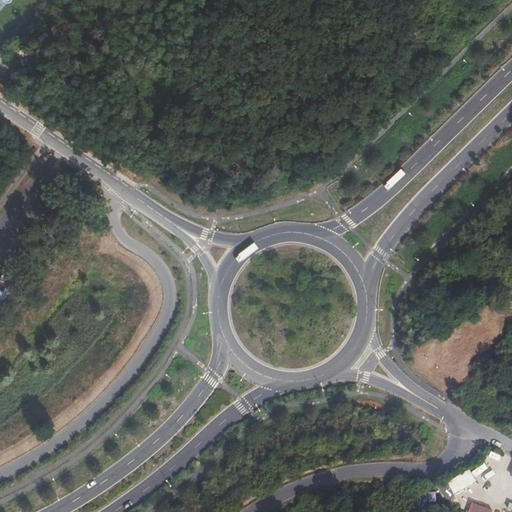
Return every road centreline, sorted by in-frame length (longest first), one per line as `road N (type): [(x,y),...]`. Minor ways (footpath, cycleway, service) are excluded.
road 1 (unclassified): [(127,192),(114,218),(119,235),(167,276),(169,307),(151,342),(89,413),(0,470)]
road 2 (residential): [(409,391),(472,430),(444,460),(309,481),(252,511)]
road 3 (secondary): [(511,69),(362,213),(315,235)]
road 4 (secondary): [(223,337),(218,366),(178,420),(55,511)]
road 5 (secondary): [(364,284),(404,219),(511,112)]
road 6 (secondary): [(113,511),(240,408),(288,383)]
road 7 (residential): [(0,104),(127,192)]
